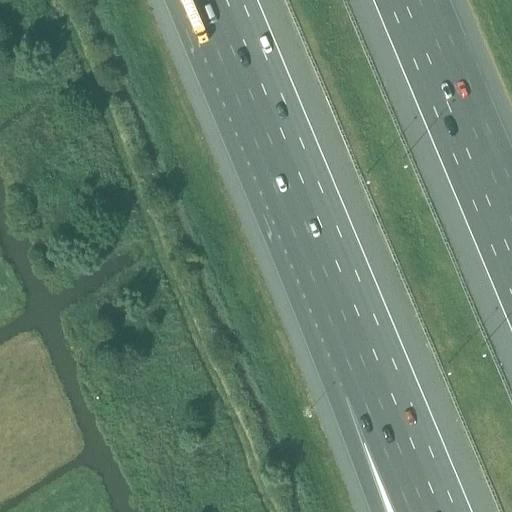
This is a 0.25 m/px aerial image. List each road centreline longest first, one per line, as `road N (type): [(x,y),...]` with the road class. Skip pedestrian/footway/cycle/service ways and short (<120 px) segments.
road 1 (motorway): [(216,0),(374,382)]
road 2 (motorway): [(511,241),(410,0)]
road 3 (motorway): [(374,382),(432,511)]
road 4 (motorway): [(374,382),(396,511)]
